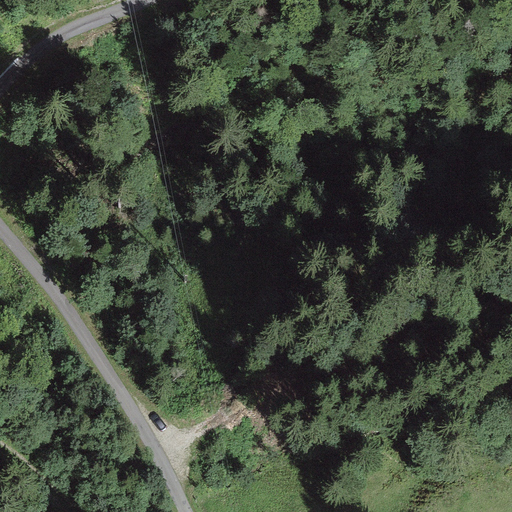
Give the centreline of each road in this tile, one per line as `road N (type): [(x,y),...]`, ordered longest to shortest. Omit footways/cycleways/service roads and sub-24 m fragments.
road 1 (track): [(188,511),(110,375),(0,225)]
road 2 (track): [(0,90),(33,53),(144,0)]
